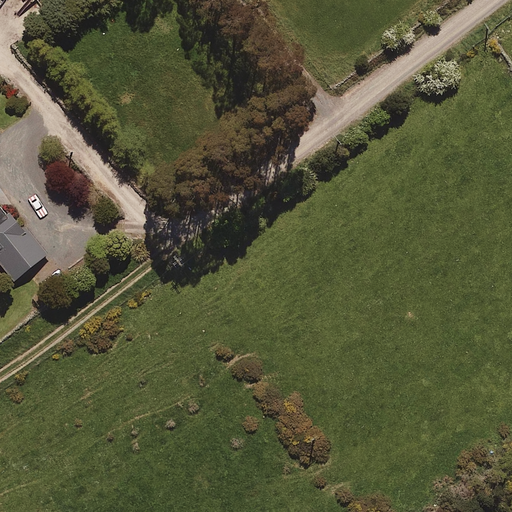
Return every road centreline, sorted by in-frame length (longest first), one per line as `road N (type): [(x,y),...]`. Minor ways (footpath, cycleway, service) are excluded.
road 1 (unclassified): [(198,225),(495,0)]
road 2 (track): [(0,374),(198,225)]
